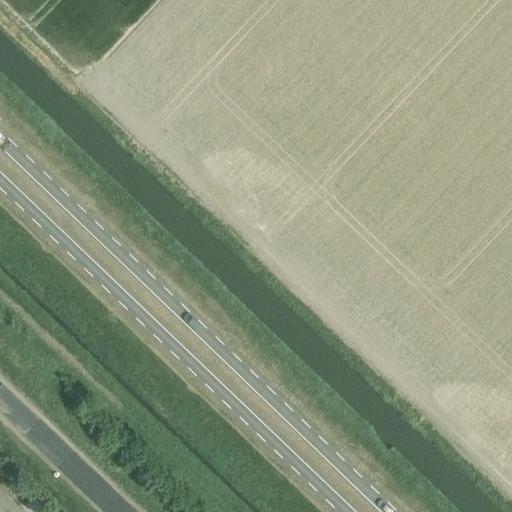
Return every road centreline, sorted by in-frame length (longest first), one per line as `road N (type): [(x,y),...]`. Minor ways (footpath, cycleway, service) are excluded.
road 1 (primary): [(388,511),(0,141)]
road 2 (primary): [(0,184),(346,511)]
road 3 (track): [(0,293),(228,511)]
road 4 (unclassified): [(118,511),(0,398)]
